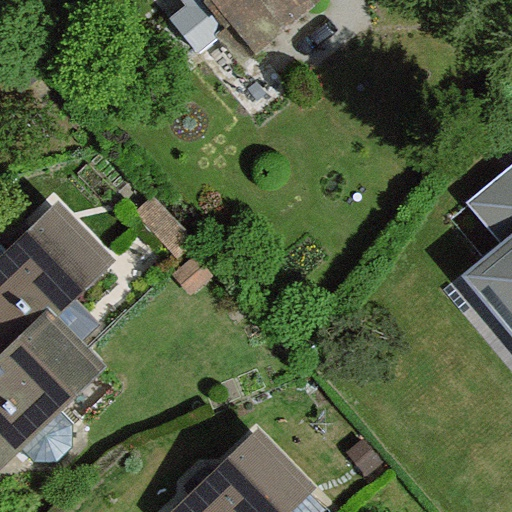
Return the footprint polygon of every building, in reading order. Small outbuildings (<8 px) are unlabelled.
[(243,60),(253,52),(211,0),(184,0),(190,8),(174,20),(200,53),(222,34),(243,60)] [(211,0),(253,52),(255,55),(319,1),(318,0),(211,0)] [(509,251),(511,249),(511,167),(470,203),(509,251)] [(108,262),(58,211),(0,267),(0,364),(50,318),(74,296),(108,262)] [(511,249),(509,251),(480,276),(511,315),(511,249)] [(97,321),(74,296),(50,318),(74,343),(97,321)] [(74,343),(50,318),(0,364),(0,465),(20,446),(59,407),(99,368),(85,353),(74,343)] [(75,424),(59,407),(20,446),(37,462),(60,463),(75,447),(75,424)] [(326,511),(329,510),(259,438),(181,511),(326,511)]
